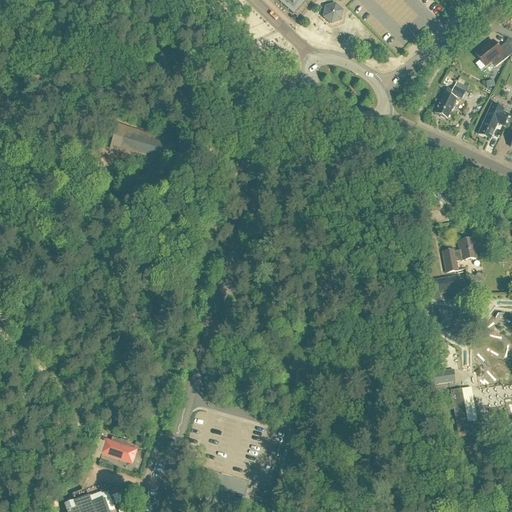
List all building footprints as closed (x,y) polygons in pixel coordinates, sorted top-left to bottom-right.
[(325,9),(323,18),(331,25),(340,22),(342,12),(334,6),(325,9)] [(193,18),(197,14),(199,13),(195,9),(192,12),(189,14),(193,18)] [(209,27),(211,25),(215,22),(211,18),(206,21),(205,22),(209,27)] [(232,47),(229,42),(222,46),(225,51),(232,47)] [(492,42),(475,55),(485,68),(496,60),(500,65),(511,55),(511,54),(505,45),(498,50),(492,42)] [(170,56),(179,53),(177,47),(168,51),(170,56)] [(452,92),(447,89),(444,95),(434,115),(446,120),(450,111),(452,112),(453,111),(454,108),(454,107),(452,106),(455,101),(454,100),(455,97),(461,100),(467,89),(456,84),(452,92)] [(489,141),(497,125),(503,128),(508,116),(502,114),(503,111),(491,106),(478,136),(489,141)] [(116,127),(109,150),(117,152),(156,164),(163,141),(124,129),(116,127)] [(457,244),(458,252),(454,253),(454,252),(441,254),(445,274),(458,272),(456,263),(477,259),(473,240),(457,244)] [(432,273),(431,246),(422,246),(423,273),(432,273)] [(484,279),(484,277),(479,274),(478,276),(477,276),(475,277),(474,278),(471,278),(470,278),(468,277),(469,285),(472,285),(473,285),(476,284),(478,284),(479,283),(481,281),(483,280),(484,279)] [(453,278),(435,281),(437,293),(448,291),(448,293),(456,292),(453,278)] [(454,383),(453,371),(429,374),(431,386),(454,383)] [(470,389),(461,391),(450,393),(458,436),(460,450),(476,447),(472,423),(476,422),(470,389)] [(113,438),(112,438),(110,443),(129,449),(131,444),(113,438)] [(110,443),(105,442),(101,455),(131,464),(135,451),(129,449),(110,443)] [(481,447),(473,449),(475,456),(482,454),(481,447)] [(468,464),(465,451),(455,453),(457,466),(468,464)] [(234,491),(217,486),(211,507),(228,511),(234,491)] [(101,493),(65,506),(67,511),(108,511),(114,510),(109,498),(107,495),(105,494),(101,493)]
